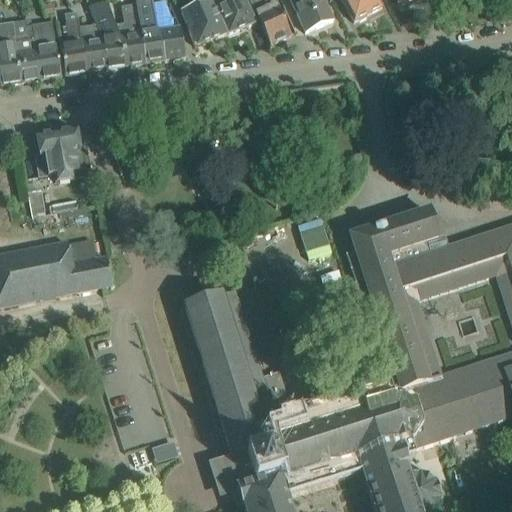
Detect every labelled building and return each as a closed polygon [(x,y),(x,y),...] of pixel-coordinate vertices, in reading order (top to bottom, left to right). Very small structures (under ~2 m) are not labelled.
[(212,1),(211,0),(191,0),(195,9),(182,14),(195,49),(227,37),(212,1)] [(256,26),(244,0),(211,0),(212,1),(227,37),(256,26)] [(333,23),(325,5),(322,0),(289,0),(305,35),(333,23)] [(382,10),(376,0),(340,0),(354,24),(358,22),(360,23),(366,20),(366,18),(382,10)] [(185,61),(182,41),(181,30),(171,31),(170,20),(168,21),(166,7),(164,4),(152,6),(157,33),(159,33),(164,64),(185,61)] [(157,33),(152,6),(152,5),(146,6),(134,7),(136,12),(145,67),(164,64),(159,33),(157,33)] [(291,38),(283,20),(277,6),(256,15),(270,48),(291,38)] [(145,67),(136,12),(134,7),(122,9),(124,26),(116,27),(120,39),(126,70),(145,67)] [(106,73),(126,70),(120,39),(116,27),(110,12),(104,13),(108,24),(95,26),(96,28),(102,42),(100,42),(106,73)] [(87,76),(79,30),(77,15),(65,16),(69,46),(60,48),(65,79),(87,76)] [(61,80),(58,60),(57,48),(49,49),(45,27),(32,29),(34,38),(36,37),(38,51),(37,51),(42,83),(61,80)] [(102,42),(96,28),(79,30),(87,76),(106,73),(100,42),(102,42)] [(42,83),(37,51),(38,51),(36,37),(34,38),(15,41),(15,42),(16,46),(22,86),(42,83)] [(22,86),(16,46),(15,42),(0,44),(0,78),(2,89),(22,86)] [(170,131),(130,140),(134,159),(175,150),(170,131)] [(35,159),(38,179),(38,182),(57,179),(58,187),(75,184),(73,173),(78,172),(75,154),(78,153),(75,134),(37,140),(40,158),(35,159)] [(505,166),(482,173),(487,188),(510,181),(505,166)] [(44,217),(40,193),(27,196),(32,219),(44,217)] [(57,215),(59,222),(87,217),(86,210),(78,212),(77,205),(55,209),(56,215),(57,215)] [(342,409),(277,430),(270,409),(279,406),(275,394),(266,397),(234,295),(185,310),(229,449),(231,457),(225,459),(225,461),(235,491),(236,494),(233,495),(237,505),(237,506),(239,511),(245,509),(245,511),(434,511),(440,504),(444,505),(445,500),(441,499),(438,486),(441,483),(438,481),(436,483),(424,476),(424,473),(419,473),(419,476),(408,480),(405,470),(408,469),(404,455),(511,419),(511,228),(428,255),(425,245),(437,241),(429,214),(351,239),(355,252),(400,392),(356,406),(354,400),(352,398),(351,396),(349,395),(346,395),(344,396),(342,397),(341,399),(340,401),(340,404),(342,409)] [(68,246),(0,258),(0,309),(103,290),(112,289),(106,261),(96,263),(72,268),(68,246)]
